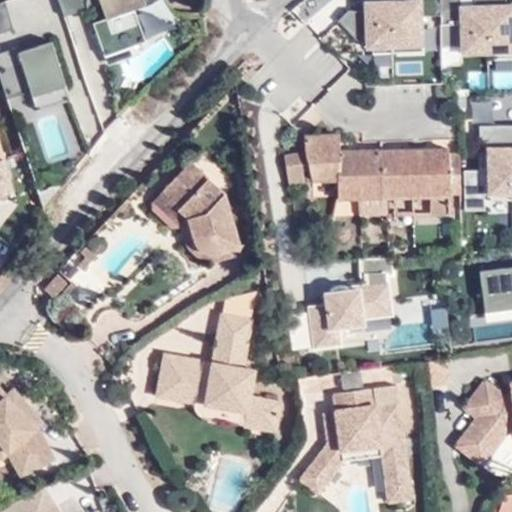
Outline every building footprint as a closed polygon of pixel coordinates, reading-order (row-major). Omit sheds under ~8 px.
[(97,0),(101,9),(87,14),(99,46),(139,31),(127,0),(97,0)] [(505,0),(421,0),(423,22),(439,21),(442,58),(457,57),(454,4),(506,1),(505,0)] [(395,74),(422,74),(421,2),(363,3),(364,55),(394,54),(395,74)] [(511,6),(459,6),(459,62),(511,62),(511,6)] [(60,76),(46,32),(18,41),(16,37),(0,41),(0,78),(3,88),(25,81),(27,86),(60,76)] [(511,87),(511,69),(491,70),(492,88),(511,87)] [(60,76),(27,86),(32,100),(64,90),(60,76)] [(47,158),(70,149),(58,119),(35,128),(47,158)] [(511,126),(482,126),(481,201),(511,201),(511,126)] [(336,198),(375,197),(374,166),(359,165),(358,149),(338,149),(337,134),(302,135),(308,175),(334,176),(336,198)] [(445,147),(406,148),(415,214),(456,214),(456,223),(459,222),(461,184),(445,183),(445,153),(445,147)] [(415,214),(406,148),(358,149),(359,165),(374,166),(375,197),(392,197),(392,214),(415,214)] [(0,179),(8,177),(0,153),(0,179)] [(445,153),(445,183),(461,184),(459,153),(445,153)] [(235,244),(218,193),(184,164),(158,192),(184,216),(188,230),(194,243),(196,247),(203,250),(209,252),(214,251),(235,244)] [(483,205),(481,172),(462,173),(463,206),(483,205)] [(209,261),(214,259),(214,251),(209,252),(203,250),(196,247),(194,243),(188,230),(184,216),(158,192),(149,201),(176,225),(179,236),(184,247),(192,257),(193,258),(201,261),(209,261)] [(105,254),(93,243),(85,252),(93,261),(88,266),(92,269),(105,254)] [(363,315),(381,313),(380,306),(386,297),(391,297),(388,273),(394,273),(393,255),(364,256),(364,273),(369,274),(370,283),(360,284),(361,287),(351,288),(350,284),(347,283),(345,283),(342,283),(339,283),(336,285),(333,286),(333,287),(334,291),(329,292),(330,303),(312,306),(317,345),(342,342),(340,326),(350,325),(358,312),(363,315)] [(487,309),(492,308),(511,305),(511,262),(481,267),(487,309)] [(58,270),(43,285),(44,287),(53,296),(67,279),(58,270)] [(380,306),(381,313),(393,312),(391,297),(386,297),(380,306)] [(429,311),(430,333),(445,333),(445,311),(429,311)] [(363,315),(358,312),(350,325),(364,323),(363,315)] [(215,343),(244,349),(249,320),(220,314),(215,343)] [(215,343),(211,363),(240,368),(244,349),(215,343)] [(156,396),(194,403),(245,411),(243,424),(274,430),(281,401),(248,396),(253,370),(240,368),(211,363),(164,355),(156,396)] [(326,408),(325,378),(299,378),(299,408),(326,408)] [(488,453),(508,428),(511,427),(511,380),(511,381),(511,391),(500,393),(484,381),(464,405),(476,415),(462,434),(488,453)] [(382,442),(405,438),(399,399),(377,402),(374,385),(335,391),(337,409),(342,439),(328,441),(301,476),(320,490),(345,458),(381,452),(384,451),(382,442)] [(0,443),(8,453),(36,428),(41,424),(28,408),(19,414),(13,407),(0,391),(0,443)] [(19,414),(28,408),(21,400),(13,407),(19,414)] [(243,424),(245,411),(194,403),(193,407),(202,418),(243,424)] [(342,439),(337,409),(324,411),(328,441),(342,439)] [(44,444),(36,428),(8,453),(13,461),(44,444)] [(488,453),(462,434),(456,443),(481,463),(488,453)] [(384,482),(410,478),(405,438),(382,442),(384,451),(381,452),(384,482)] [(0,457),(1,459),(8,453),(0,443),(0,457)] [(21,476),(53,460),(44,444),(13,461),(21,476)] [(58,511),(54,505),(43,489),(0,509),(0,511),(58,511)]
